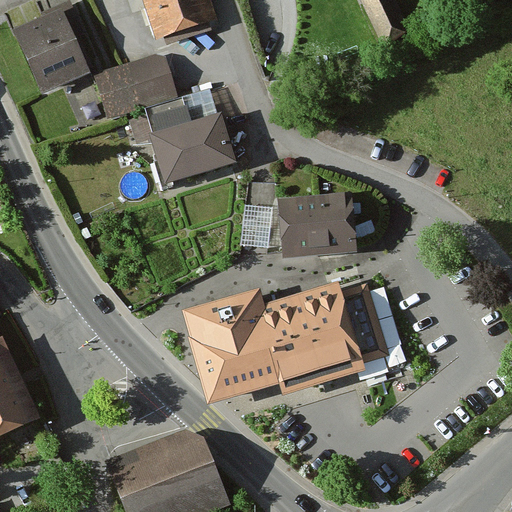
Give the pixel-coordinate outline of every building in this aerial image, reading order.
[(219,32),(207,0),(142,0),(161,52),(219,32)] [(412,40),(392,0),(386,0),(366,10),(387,53),(412,40)] [(52,17),(55,24),(41,31),(17,41),(46,107),(93,86),(75,46),(84,42),(70,9),(52,17)] [(165,61),(95,84),(109,126),(179,104),(165,61)] [(227,126),(155,148),(171,200),(243,178),(227,126)] [(357,205),(282,209),(286,272),(361,267),(357,205)] [(260,301),(191,321),(214,400),(283,380),(286,390),(356,370),(353,360),(382,352),(366,295),(341,302),(338,292),(263,314),(260,301)] [(0,354),(0,324),(3,323),(0,316),(0,456),(47,435),(7,351),(0,354)] [(207,455),(184,443),(108,473),(123,511),(213,511),(228,506),(207,455)]
